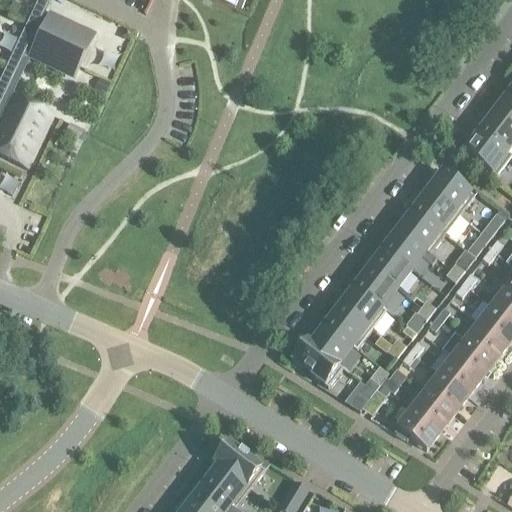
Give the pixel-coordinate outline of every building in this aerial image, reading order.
[(0,157),(28,171),(55,115),(14,95),(31,59),(74,80),(93,40),(43,17),(51,0),(39,0),(0,84),(0,157)] [(234,0),(205,0),(235,12),(236,11),(231,9),(234,0)] [(91,67),(109,74),(114,62),(96,55),(91,67)] [(499,102),(489,115),(511,132),(511,101),(508,98),(503,105),(499,102)] [(485,128),(480,134),(508,156),(511,151),(511,132),(489,115),(481,125),(485,128)] [(79,141),(83,133),(71,128),(67,136),(79,141)] [(480,134),(464,155),(496,180),(511,159),(508,156),(480,134)] [(432,181),(423,193),(459,221),(474,200),(443,176),(436,184),(432,181)] [(419,207),(412,215),(444,240),(459,221),(423,193),(415,204),(419,207)] [(412,215),(398,234),(426,256),(430,259),(444,240),(412,215)] [(495,237),(485,229),(480,236),(490,243),(495,237)] [(398,234),(383,253),(411,275),(426,256),(398,234)] [(490,243),(480,236),(475,243),(485,250),(490,243)] [(503,250),(497,245),(489,254),(496,259),(503,250)] [(411,275),(383,253),(369,272),(397,294),(411,275)] [(496,259),(489,254),(482,264),(489,269),(496,259)] [(466,275),(456,267),(451,274),(460,281),(466,275)] [(397,294),(369,272),(355,291),(383,312),(397,294)] [(460,281),(451,274),(446,280),(455,288),(460,281)] [(476,284),(470,279),(463,289),(469,293),(476,284)] [(463,289),(456,298),(462,303),(469,293),(463,289)] [(355,291),(339,310),(372,335),(387,315),(383,312),(355,291)] [(511,300),(505,295),(492,312),(511,327),(511,300)] [(436,312),(427,305),(422,312),(431,319),(436,312)] [(331,321),(325,330),(353,351),(357,354),(372,335),(339,310),(332,320),(328,317),(327,318),(331,321)] [(422,312),(417,318),(426,326),(431,319),(422,312)] [(511,327),(492,312),(479,329),(507,351),(511,344),(511,327)] [(450,318),(444,313),(437,323),(443,327),(450,318)] [(437,323),(429,332),(435,337),(443,327),(437,323)] [(507,351),(479,329),(466,346),(494,368),(507,351)] [(316,334),(307,345),(339,369),(353,351),(325,330),(319,336),(316,334)] [(407,330),(402,337),(412,344),(417,337),(407,330)] [(396,344),(392,350),(401,357),(406,351),(396,344)] [(339,369),(307,345),(292,364),(301,371),(300,372),(301,373),(302,371),(328,391),(343,372),(339,369)] [(494,368),(466,346),(453,363),(481,385),(494,368)] [(423,353),(417,348),(410,357),(416,362),(423,353)] [(401,357),(392,350),(387,356),(396,363),(401,357)] [(410,357),(403,366),(409,370),(416,362),(410,357)] [(453,363),(439,380),(468,402),(481,385),(453,363)] [(439,380),(426,397),(454,419),(468,402),(439,380)] [(395,390),(385,382),(381,388),(391,396),(395,390)] [(379,391),(369,383),(364,390),(374,397),(376,394),(379,391)] [(379,391),(376,394),(386,402),(391,396),(381,388),(379,391)] [(364,390),(360,396),(369,403),(374,397),(364,390)] [(454,419),(426,397),(413,414),(441,436),(454,419)] [(413,414),(394,438),(407,446),(410,442),(426,455),(441,436),(413,414)] [(238,453),(229,447),(214,466),(250,494),(265,474),(239,454),(240,453),(239,452),(238,453)] [(292,483),(313,492),(322,469),(301,460),(292,483)] [(204,488),(232,510),(234,511),(236,511),(250,494),(214,466),(206,477),(210,480),(204,488)] [(197,496),(190,506),(197,511),(230,511),(232,510),(204,488),(198,495),(194,492),(194,493),(197,496)] [(298,511),(300,510),(286,501),(279,511),(298,511)]
